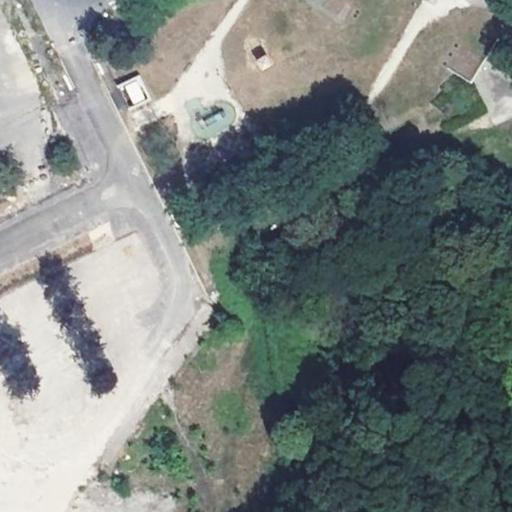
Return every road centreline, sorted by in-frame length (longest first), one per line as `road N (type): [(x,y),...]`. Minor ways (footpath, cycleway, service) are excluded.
road 1 (residential): [(135,186),(176,268),(177,312),(72,457),(0,503)]
road 2 (residential): [(68,44),(135,186)]
road 3 (residential): [(135,186),(0,253)]
